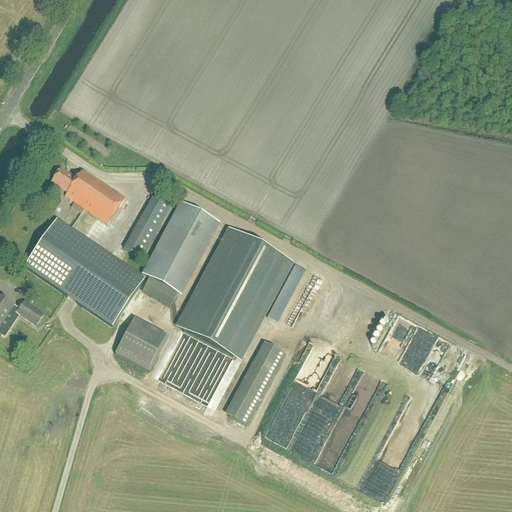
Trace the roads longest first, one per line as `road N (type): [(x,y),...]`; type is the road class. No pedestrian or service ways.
road 1 (track): [(390,511),(479,350)]
road 2 (track): [(351,284),(511,369)]
road 3 (track): [(53,511),(98,357)]
road 4 (tertiary): [(0,120),(74,0)]
road 5 (track): [(245,442),(367,511)]
